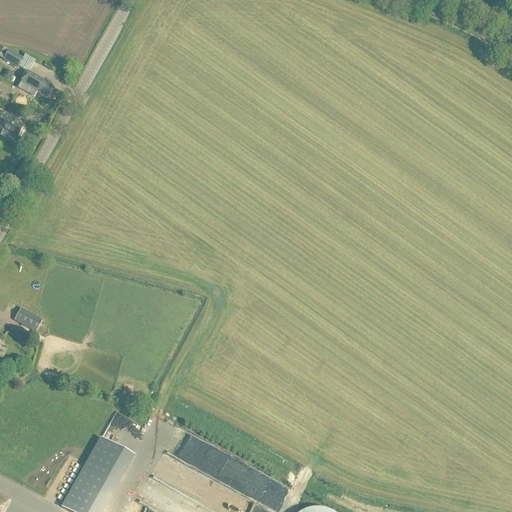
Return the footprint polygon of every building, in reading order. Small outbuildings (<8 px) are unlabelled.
[(474,9),(469,21),(487,29),(488,23),(486,8),(474,9)] [(0,54),(0,60),(2,62),(2,63),(16,71),(22,62),(3,50),(0,54)] [(44,84),(26,73),(20,84),(26,88),(24,92),(34,98),(36,94),(37,95),(38,93),(47,99),(52,91),(43,85),(44,84)] [(0,116),(0,132),(2,134),(0,137),(13,144),(15,139),(16,140),(23,128),(9,120),(10,118),(2,114),(0,116)] [(43,322),(21,310),(14,322),(36,334),(43,322)] [(101,440),(62,508),(68,511),(102,511),(133,458),(101,440)] [(0,511),(3,511),(8,504),(0,498),(0,511)]
